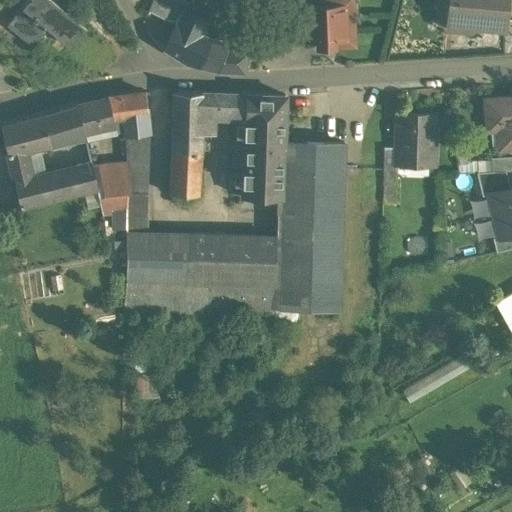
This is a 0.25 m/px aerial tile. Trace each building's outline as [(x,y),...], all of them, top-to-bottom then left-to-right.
[(24,0),(5,24),(6,25),(9,22),(33,42),(31,45),(31,46),(47,27),(70,45),(86,26),(63,7),(68,0),(24,0)] [(188,0),(185,10),(206,20),(209,12),(218,15),(219,13),(223,0),(188,0)] [(223,0),(219,13),(226,15),(227,14),(250,19),(253,0),(223,0)] [(448,0),(446,29),(468,31),(468,26),(472,24),(492,25),(494,28),(498,28),(500,26),(501,23),(498,19),(499,0),(448,0)] [(347,6),(304,8),(305,34),(304,34),(305,40),(317,40),(317,48),(333,47),(333,39),(345,38),(344,25),(348,25),(352,21),(352,10),(347,6)] [(304,8),(275,10),(276,36),(304,34),(305,34),(304,8)] [(185,10),(184,9),(170,36),(192,47),(199,33),(206,20),(185,10)] [(227,14),(226,15),(222,42),(245,51),(250,19),(227,14)] [(217,71),(222,42),(199,33),(192,47),(170,36),(164,49),(185,63),(198,67),(217,71)] [(245,51),(222,42),(217,71),(242,72),(245,51)] [(215,120),(242,121),(243,92),(200,91),(200,93),(170,91),(167,194),(198,195),(202,134),(214,133),(215,120)] [(106,95),(112,121),(121,119),(123,119),(122,113),(146,110),(142,92),(106,95)] [(276,199),(281,199),(283,142),(285,142),(286,93),(243,92),(242,121),(239,198),(276,199)] [(75,106),(81,131),(82,135),(113,128),(114,128),(112,121),(106,95),(74,103),(75,106)] [(511,97),(483,100),(485,122),(495,122),(497,152),(511,150),(511,97)] [(75,106),(58,110),(64,132),(65,136),(81,131),(75,106)] [(58,110),(43,115),(48,137),(64,132),(58,110)] [(147,117),(146,110),(122,113),(123,119),(121,119),(123,133),(123,137),(124,137),(148,135),(147,117)] [(434,115),(396,114),(395,148),(395,166),(397,166),(433,166),(434,115)] [(43,115),(0,126),(0,130),(6,155),(7,155),(10,169),(26,165),(23,152),(50,146),(48,137),(43,115)] [(121,119),(112,121),(114,128),(113,128),(114,135),(123,133),(121,119)] [(81,131),(65,136),(74,167),(13,181),(20,209),(95,189),(96,189),(90,165),(82,135),(81,131)] [(146,193),(148,135),(124,137),(126,160),(130,193),(146,193)] [(275,287),(274,310),(338,310),(343,142),(285,142),(283,142),(281,199),(276,199),(276,234),(275,287)] [(395,148),(383,148),(382,181),(396,181),(397,166),(395,166),(395,148)] [(511,156),(511,157),(490,159),(491,172),(505,171),(511,170),(511,156)] [(130,193),(126,160),(90,165),(96,189),(95,189),(101,215),(110,214),(125,212),(125,193),(130,193)] [(491,172),(476,174),(482,197),(487,196),(487,194),(509,189),(505,171),(491,172)] [(511,188),(509,189),(487,194),(487,196),(498,238),(498,239),(511,235),(511,188)] [(130,193),(125,193),(125,212),(124,228),(124,230),(146,231),(146,193),(130,193)] [(110,229),(124,228),(125,212),(110,214),(110,229)] [(146,231),(124,230),(124,239),(124,270),(124,281),(184,283),(184,285),(208,286),(275,287),(276,234),(146,231)] [(511,235),(498,239),(498,238),(492,239),(496,253),(511,249),(511,235)] [(124,270),(124,239),(112,240),(113,253),(116,253),(116,270),(124,270)] [(184,283),(124,281),(124,314),(208,317),(208,311),(208,286),(184,285),(184,283)] [(208,286),(208,311),(274,313),(274,310),(275,287),(208,286)] [(511,289),(495,298),(511,330),(511,289)] [(136,355),(136,396),(158,396),(159,355),(136,355)] [(408,405),(472,367),(464,355),(401,392),(408,405)]
